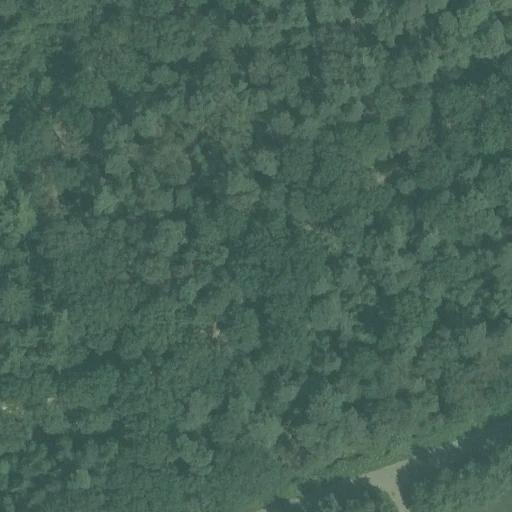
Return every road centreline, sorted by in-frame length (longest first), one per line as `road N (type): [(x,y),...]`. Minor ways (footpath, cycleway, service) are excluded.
road 1 (track): [(182,0),(85,162),(96,249),(197,320),(475,84),(511,77)]
road 2 (unclassified): [(288,511),(511,429)]
